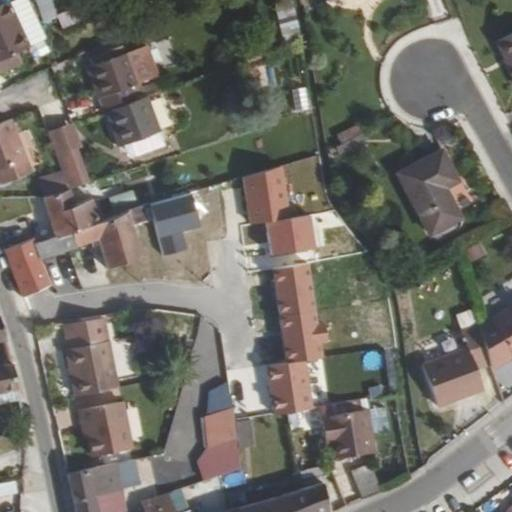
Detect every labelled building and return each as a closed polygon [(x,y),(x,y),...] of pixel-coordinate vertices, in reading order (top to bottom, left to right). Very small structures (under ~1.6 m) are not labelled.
[(26,0),(11,0),(8,1),(30,46),(45,38),(26,0)] [(30,46),(8,1),(0,5),(0,73),(24,63),(18,51),(30,46)] [(76,8),(57,14),(62,28),(81,21),(76,8)] [(277,12),(282,40),(300,37),(295,9),(277,12)] [(511,36),(497,45),(511,72),(511,36)] [(132,90),(141,87),(163,79),(152,49),(128,56),(121,59),(119,52),(97,59),(99,66),(91,70),(105,114),(109,112),(135,104),(132,90)] [(121,59),(128,56),(125,49),(119,52),(121,59)] [(287,60),(290,81),(303,79),(300,58),(287,60)] [(150,98),(168,91),(165,85),(143,94),(141,87),(132,90),(135,104),(150,98)] [(162,134),(150,98),(135,104),(109,112),(122,148),(134,144),(153,138),(162,134)] [(10,118),(0,122),(0,179),(2,183),(32,171),(10,118)] [(57,158),(76,150),(82,148),(75,125),(49,133),(57,158)] [(336,132),(341,150),(366,143),(361,125),(336,132)] [(156,148),(153,138),(134,144),(138,154),(156,148)] [(68,190),(87,184),(76,150),(57,158),(64,177),(68,190)] [(457,182),(442,151),(399,174),(429,235),(459,218),(445,189),(457,182)] [(44,197),(68,190),(64,177),(39,184),(44,197)] [(35,243),(40,259),(75,248),(75,246),(71,231),(100,222),(90,198),(73,204),(68,190),(44,197),(56,236),(35,243)] [(71,231),(75,246),(98,239),(108,269),(119,265),(121,272),(126,287),(147,279),(131,228),(162,218),(158,204),(105,220),(100,222),(71,231)] [(3,250),(28,311),(43,302),(39,290),(49,285),(40,259),(35,243),(34,240),(3,250)] [(109,276),(121,272),(119,265),(108,269),(109,276)] [(490,365),(492,369),(511,356),(511,309),(480,331),(490,365)] [(66,348),(75,396),(118,388),(109,340),(107,340),(102,316),(83,320),(64,322),(69,347),(66,348)] [(480,331),(477,324),(461,330),(468,350),(422,367),(437,406),(482,389),(476,371),(490,365),(480,331)] [(0,390),(17,388),(10,362),(0,363),(0,390)] [(228,387),(207,388),(208,409),(229,408),(228,387)] [(86,424),(87,436),(91,456),(130,449),(122,401),(78,410),(80,425),(86,424)] [(330,438),(330,443),(333,458),(375,452),(369,410),(321,417),(325,438),(330,438)] [(253,448),(252,421),(234,421),(234,411),(201,412),(203,475),(241,474),(240,448),(253,448)] [(68,472),(76,511),(145,511),(142,511),(123,511),(117,507),(114,501),(112,493),(120,491),(112,463),(68,472)] [(362,499),(380,491),(370,465),(352,472),(362,499)] [(238,508),(238,511),(330,511),(321,483),(238,508)] [(177,511),(187,510),(181,486),(142,501),(145,511),(177,511)]
